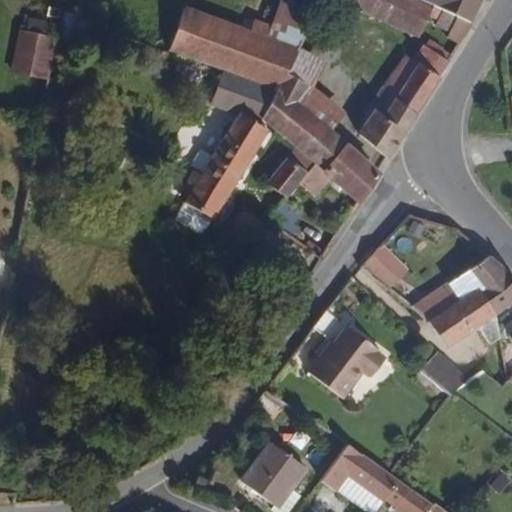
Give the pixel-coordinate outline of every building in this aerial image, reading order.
[(331,0),(399,27),(409,0),(331,0)] [(427,8),(430,1),(427,0),(409,0),(399,27),(417,34),(427,8)] [(473,17),(480,0),(427,0),(430,1),(473,17)] [(462,42),(476,19),(473,17),(430,1),(427,8),(437,12),(434,20),(449,26),(446,35),(462,42)] [(292,48),(306,22),(260,3),(246,28),(192,9),(174,52),(268,87),(279,96),(293,107),(306,87),(308,84),(281,69),(292,48)] [(18,19),(10,63),(45,78),(53,33),(18,19)] [(393,158),(451,60),(423,44),(412,59),(412,63),(396,88),(387,102),(376,94),(365,109),(368,112),(361,122),(366,127),(361,135),(393,158)] [(321,62),(292,48),(281,69),(308,84),(321,62)] [(387,102),(396,88),(386,81),(376,94),(387,102)] [(343,113),(306,87),(293,107),(328,133),(343,113)] [(328,133),(293,107),(279,96),(265,116),(309,147),(322,157),(336,139),(328,133)] [(216,228),(273,130),(241,113),(184,209),(216,228)] [(382,176),(336,139),(322,157),(307,177),(323,190),(337,170),(368,198),(382,176)] [(307,177),(322,157),(309,147),(302,155),(292,148),(269,180),(291,198),(307,177)] [(409,270),(381,245),(364,265),(392,288),(409,270)] [(506,288),(511,281),(511,273),(492,253),(489,256),(472,268),(482,285),(487,292),(481,296),(488,303),(506,288)] [(463,308),(481,296),(487,292),(482,285),(472,268),(447,285),(458,302),(463,308)] [(496,315),(511,303),(511,281),(506,288),(488,303),(496,315)] [(458,302),(447,285),(414,305),(429,320),(441,312),(458,302)] [(500,336),(496,315),(488,303),(481,296),(463,308),(434,326),(449,348),(483,324),(490,344),(500,336)] [(434,326),(463,308),(458,302),(441,312),(429,320),(434,326)] [(385,357),(325,313),(312,331),(331,345),(309,376),(343,401),(364,372),(372,377),(385,357)] [(468,376),(440,353),(422,371),(450,395),(452,393),(468,376)] [(450,395),(422,371),(412,381),(443,404),(450,395)] [(298,416),(268,394),(256,411),(286,433),(298,416)] [(279,511),(309,470),(273,445),(244,486),(279,511)] [(391,476),(347,446),(321,484),(336,494),(349,475),(384,499),(397,479),(391,476)] [(374,511),(384,499),(349,475),(336,494),(362,511),(374,511)] [(404,511),(430,511),(435,505),(397,479),(384,499),(387,501),(404,511)]
